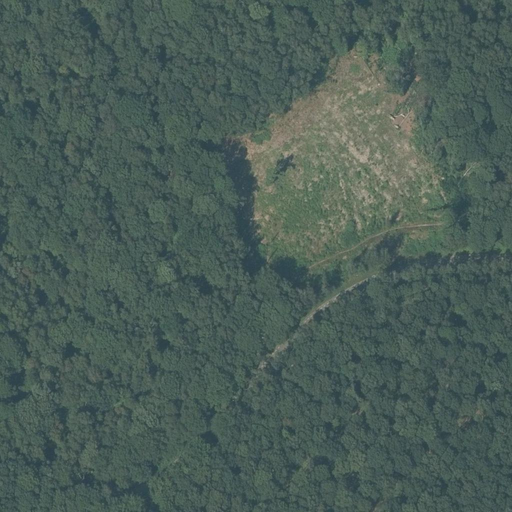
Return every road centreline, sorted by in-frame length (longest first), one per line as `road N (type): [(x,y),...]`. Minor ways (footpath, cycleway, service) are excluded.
road 1 (unknown): [(511,227),(477,217),(399,228),(307,269),(279,312),(157,414),(120,461),(53,478)]
road 2 (tertiary): [(113,511),(187,457),(282,348),(339,300),(417,267),(511,261)]
road 3 (unknown): [(0,325),(19,416),(53,478)]
